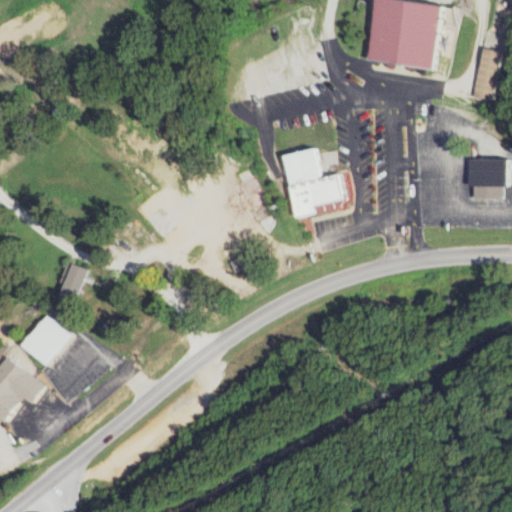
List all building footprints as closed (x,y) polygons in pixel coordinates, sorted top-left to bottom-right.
[(453,6),(406,0),(386,0),(378,61),(444,70),(453,6)] [(509,52),(489,48),(479,97),(499,101),(509,52)] [(300,217),(356,207),(350,172),(330,175),(325,147),(289,154),(300,217)] [(511,198),(511,185),(511,157),(481,157),(480,198),(511,198)] [(84,302),(95,267),(79,262),(68,297),(84,302)] [(59,364),(79,331),(51,314),(31,347),(59,364)] [(54,380),(11,357),(0,377),(0,409),(19,420),(31,398),(41,403),(54,380)]
